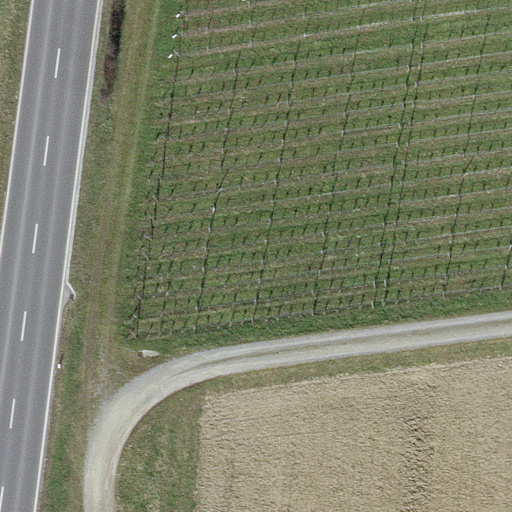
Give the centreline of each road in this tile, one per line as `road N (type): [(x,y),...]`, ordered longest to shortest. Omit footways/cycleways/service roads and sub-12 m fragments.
road 1 (secondary): [(67,0),(2,511)]
road 2 (track): [(103,511),(109,436),(135,397),(176,369),(511,327)]
road 3 (track): [(109,436),(91,402),(102,247),(139,0)]
